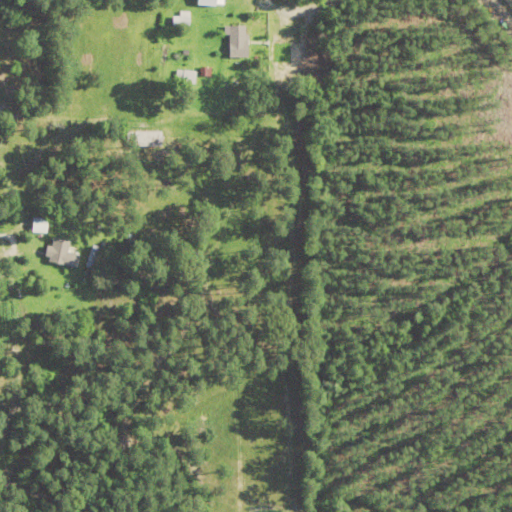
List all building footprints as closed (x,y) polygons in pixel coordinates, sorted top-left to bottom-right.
[(188,12),(177,12),(177,17),(169,17),(169,27),(187,27),(188,12)] [(244,26),(220,27),(220,36),(225,36),(225,58),(244,58),(244,26)] [(191,83),(192,71),(173,70),(172,82),(191,83)] [(66,242),(50,238),(47,247),(43,246),(39,261),(71,268),(75,254),(64,251),(66,242)] [(104,250),(88,246),(82,269),(98,272),(104,250)]
